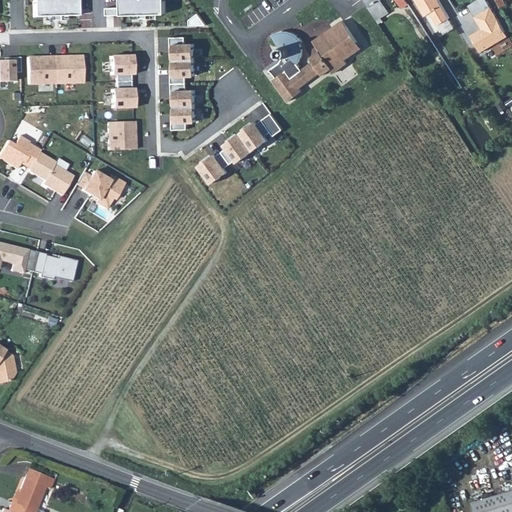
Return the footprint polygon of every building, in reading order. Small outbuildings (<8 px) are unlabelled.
[(0,0),(0,11),(8,12),(9,0),(0,0)] [(35,0),(36,17),(54,16),(53,4),(56,4),(55,0),(35,0)] [(76,16),(75,0),(55,0),(56,4),(59,4),(59,16),(76,16)] [(122,0),(123,14),(141,13),(140,0),(143,0),(142,0),(122,0)] [(163,12),(162,0),(142,0),(143,0),(145,0),(146,13),(163,12)] [(369,6),(377,19),(389,12),(382,0),(379,0),(375,2),(369,6)] [(416,0),(426,15),(431,12),(439,25),(451,19),(439,0),(416,0)] [(511,36),(494,6),(476,16),(483,29),(472,35),(482,52),(511,36)] [(360,49),(342,22),(313,42),(319,52),(310,58),(313,62),(301,70),(296,63),(300,57),(301,53),(299,45),(302,44),(299,39),(293,35),(286,32),(279,33),(272,36),(279,47),(277,50),(277,53),(278,56),(281,58),(280,61),(268,70),(272,72),(275,77),(272,79),(287,100),(300,91),(298,88),(320,73),(322,76),(330,70),(332,72),(346,62),(344,60),(360,49)] [(185,37),(171,37),(171,52),(173,52),(174,61),(196,61),(195,43),(186,43),(185,37)] [(83,55),(57,56),(58,85),(84,84),(83,55)] [(57,56),(28,57),(29,85),(58,85),(57,56)] [(5,61),(0,61),(0,82),(14,82),(13,73),(19,72),(19,57),(5,58),(5,61)] [(136,57),(111,57),(112,76),(115,76),(116,83),(130,82),(130,76),(136,76),(136,57)] [(172,70),(172,84),(187,84),(186,78),(196,78),(196,61),(174,61),(174,70),(172,70)] [(112,90),(113,109),(137,108),(136,89),(130,89),(130,82),(116,83),(116,89),(112,90)] [(187,84),(172,84),(172,99),(174,99),(174,108),(196,107),(196,90),(186,90),(187,84)] [(103,93),(104,105),(111,105),(110,92),(103,93)] [(511,96),(499,106),(507,117),(511,112),(511,96)] [(172,117),(173,131),(187,131),(187,125),(197,125),(196,107),(174,108),(175,117),(172,117)] [(256,122),(241,133),(255,152),(271,141),(267,135),(272,132),(264,120),(258,124),(256,122)] [(135,121),(108,122),(109,151),(137,150),(135,121)] [(255,152),(241,133),(226,144),(228,147),(222,151),(231,162),(236,158),(240,164),(255,152)] [(31,164),(38,152),(39,150),(27,143),(28,141),(18,135),(13,144),(6,140),(0,150),(0,159),(15,169),(18,163),(19,161),(22,163),(24,160),(31,164)] [(215,152),(199,164),(214,183),(229,171),(225,166),(231,162),(222,151),(217,155),(215,152)] [(54,162),(38,152),(31,164),(28,169),(27,171),(42,180),(41,184),(60,195),(72,176),(63,171),(52,164),(54,162)] [(54,162),(52,164),(63,171),(67,164),(56,158),(54,162)] [(19,161),(18,163),(28,169),(31,164),(24,160),(22,163),(19,161)] [(81,188),(80,190),(88,195),(90,193),(97,197),(96,199),(94,202),(105,208),(111,198),(113,199),(123,183),(110,176),(107,180),(92,171),(89,176),(81,188)] [(89,176),(82,172),(75,184),(81,188),(89,176)] [(17,247),(0,242),(0,260),(11,264),(9,270),(21,273),(22,269),(30,271),(35,252),(26,250),(26,251),(16,249),(17,247)] [(44,254),(35,252),(30,271),(38,274),(37,277),(50,280),(51,277),(70,282),(75,260),(56,255),(55,258),(50,256),(43,255),(44,254)] [(0,382),(7,381),(13,372),(9,355),(0,348),(0,382)] [(6,510),(10,511),(33,511),(34,511),(45,486),(49,488),(53,479),(27,468),(17,491),(12,502),(10,501),(6,510)] [(511,511),(511,492),(472,503),(475,511),(511,511)]
